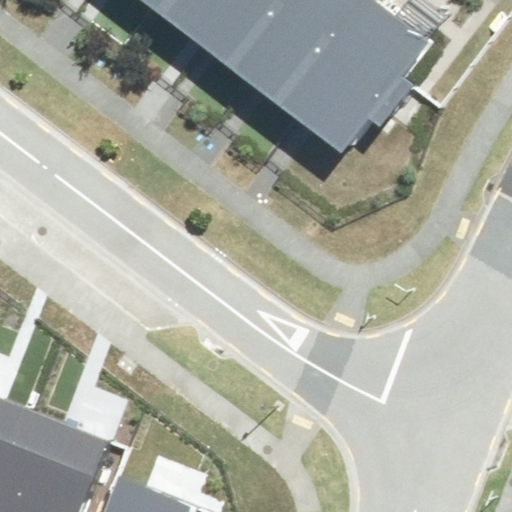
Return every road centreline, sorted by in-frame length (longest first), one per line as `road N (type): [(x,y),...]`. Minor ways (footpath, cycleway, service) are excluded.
road 1 (residential): [(0,137),(320,382),(414,431)]
road 2 (residential): [(414,431),(511,227)]
